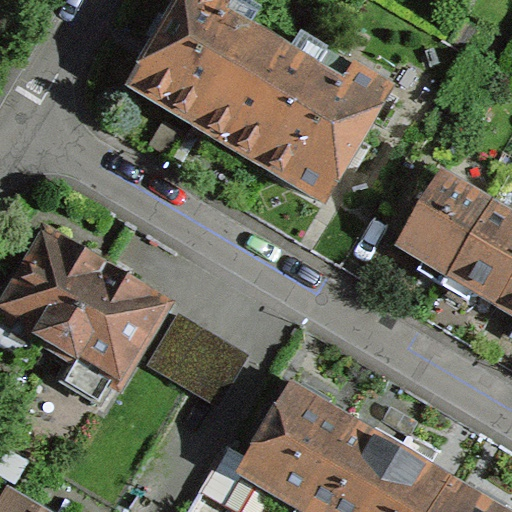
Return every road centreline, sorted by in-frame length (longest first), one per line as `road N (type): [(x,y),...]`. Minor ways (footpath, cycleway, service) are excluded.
road 1 (residential): [(36,117),(511,411)]
road 2 (residential): [(104,0),(36,117)]
